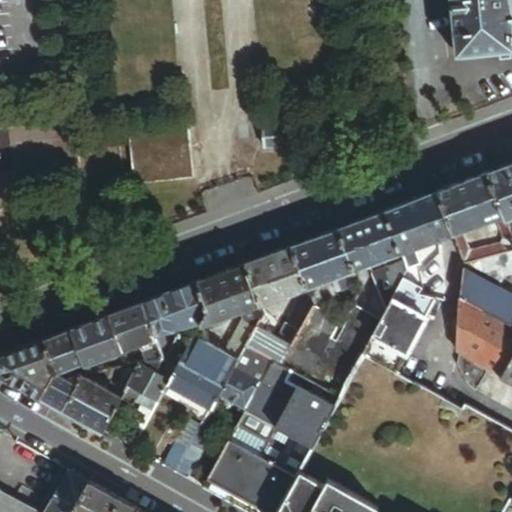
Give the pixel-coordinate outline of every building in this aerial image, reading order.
[(511,0),(452,0),(458,55),(511,49),(511,0)] [(290,146),(288,127),(263,129),(265,148),(290,146)] [(195,178),(190,129),(130,134),(135,184),(195,178)] [(511,163),(490,172),(490,173),(505,214),(507,221),(511,218),(511,163)] [(496,217),(505,214),(490,173),(438,192),(454,233),(463,230),(496,217)] [(403,253),(454,233),(438,192),(387,211),(403,253)] [(363,267),(403,253),(387,211),(348,226),(348,227),(363,267)] [(464,262),(511,249),(511,234),(507,221),(505,214),(496,217),(503,236),(501,241),(474,250),(470,248),(463,230),(454,233),(464,261),(464,262)] [(363,267),(348,226),(295,246),(310,286),(363,267)] [(305,289),(310,286),(295,246),(247,264),(263,305),(280,298),(305,289)] [(433,296),(445,300),(445,285),(443,249),(432,248),(434,291),(432,290),(430,296),(433,296)] [(511,268),(511,249),(464,262),(463,271),(496,286),(504,270),(511,268)] [(253,333),(258,324),(265,311),(263,305),(247,264),(200,281),(210,307),(201,324),(201,325),(244,310),(250,324),(247,329),(253,333)] [(409,268),(406,273),(403,277),(422,286),(424,275),(418,273),(409,268)] [(496,286),(463,271),(461,297),(486,311),(499,287),(496,286)] [(422,286),(403,277),(387,309),(382,319),(375,331),(366,352),(396,369),(433,296),(430,296),(419,292),(422,286)] [(187,327),(201,324),(210,307),(200,281),(144,302),(157,336),(164,334),(187,327)] [(312,291),(310,286),(305,289),(308,296),(313,294),(312,291)] [(419,292),(430,296),(432,290),(422,286),(419,292)] [(486,311),(511,324),(511,294),(499,287),(486,311)] [(313,294),(316,303),(333,311),(335,306),(321,298),(317,289),(312,291),(313,294)] [(280,337),(294,344),(316,303),(313,294),(308,296),(308,297),(304,305),(300,303),(286,327),(280,337)] [(348,308),(352,300),(347,297),(343,305),(348,308)] [(511,324),(486,311),(461,297),(456,351),(502,375),(511,357),(511,324)] [(157,336),(144,302),(111,315),(124,349),(142,342),(157,336)] [(335,306),(333,311),(344,317),(345,315),(348,308),(343,305),(337,302),(335,306)] [(367,311),(382,319),(387,309),(373,302),(367,311)] [(361,324),(375,331),(382,319),(367,311),(361,324)] [(124,350),(124,349),(111,315),(74,329),(86,361),(87,364),(93,362),(118,352),(124,350)] [(263,327),(280,337),(286,327),(268,317),(263,327)] [(201,325),(201,324),(187,327),(179,341),(192,341),(196,334),(201,325)] [(275,359),(283,364),(294,344),(280,337),(263,327),(258,324),(253,333),(247,344),(275,359)] [(239,358),(247,344),(253,333),(247,329),(245,328),(231,354),(239,358)] [(62,369),(86,361),(74,329),(46,339),(56,367),(56,368),(61,369),(62,369)] [(164,356),(169,348),(164,334),(157,336),(164,356)] [(203,338),(196,334),(192,341),(187,350),(182,359),(226,383),(239,358),(231,354),(203,338)] [(164,356),(157,336),(142,342),(143,347),(148,360),(164,356)] [(0,373),(41,396),(56,368),(56,367),(46,339),(0,356),(0,373)] [(187,350),(192,341),(179,341),(172,354),(187,350)] [(142,342),(124,349),(124,350),(126,354),(137,350),(143,347),(142,342)] [(248,408),(275,359),(247,344),(239,358),(226,383),(221,393),(248,408)] [(142,361),(148,360),(143,347),(137,350),(139,355),(141,361),(142,361)] [(91,374),(130,364),(127,358),(126,354),(124,350),(118,352),(121,360),(95,367),(93,362),(87,364),(91,374)] [(182,359),(187,350),(172,354),(162,372),(172,377),(182,359)] [(511,511),(511,426),(467,402),(464,407),(396,369),(366,352),(341,396),(336,405),(314,444),(300,469),(325,483),(328,476),(379,505),(374,511),(511,511)] [(130,364),(141,361),(139,355),(127,358),(130,364)] [(164,356),(148,360),(142,361),(151,366),(161,363),(164,356)] [(511,357),(502,375),(505,377),(511,380),(511,357)] [(221,393),(226,383),(182,359),(172,377),(170,382),(213,406),(221,393)] [(286,384),(295,370),(283,364),(275,359),(248,408),(205,487),(235,504),(258,463),(279,425),(297,391),(286,384)] [(142,362),(141,361),(130,364),(115,392),(123,396),(131,380),(142,362)] [(151,366),(142,361),(142,362),(131,380),(142,386),(149,390),(160,397),(161,397),(170,382),(172,377),(162,372),(151,366)] [(82,376),(91,374),(87,364),(76,369),(75,374),(82,376)] [(61,369),(56,368),(41,396),(64,409),(82,376),(75,374),(62,369),(61,369)] [(300,385),(306,376),(295,370),(286,384),(297,391),(300,385)] [(115,392),(82,376),(64,409),(103,431),(123,396),(115,392)] [(308,390),(314,380),(306,376),(300,385),(308,390)] [(142,386),(131,380),(123,396),(133,401),(136,397),(142,386)] [(297,391),(279,425),(314,444),(336,405),(330,402),(308,390),(300,385),(297,391)] [(143,402),(149,390),(142,386),(136,397),(143,402)] [(134,419),(145,425),(160,397),(149,390),(143,402),(134,419)] [(336,405),(341,396),(335,392),(330,402),(336,405)] [(134,448),(146,425),(145,425),(134,419),(122,441),(134,448)] [(279,425),(258,463),(293,482),(300,469),(314,444),(279,425)] [(166,466),(178,472),(189,450),(178,444),(166,466)] [(178,472),(188,478),(203,452),(192,446),(189,450),(178,472)] [(276,511),(293,482),(258,463),(235,504),(248,511),(276,511)] [(374,511),(379,505),(328,476),(325,483),(300,469),(293,482),(276,511),(374,511)] [(72,511),(89,481),(69,470),(45,511),(72,511)] [(136,511),(139,508),(89,481),(72,511),(136,511)] [(0,511),(37,511),(0,490),(0,511)]
